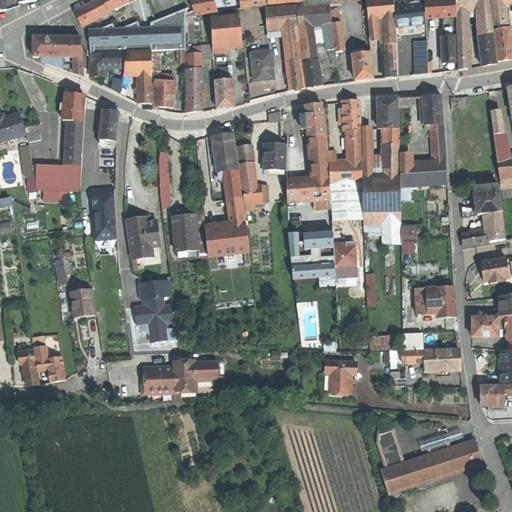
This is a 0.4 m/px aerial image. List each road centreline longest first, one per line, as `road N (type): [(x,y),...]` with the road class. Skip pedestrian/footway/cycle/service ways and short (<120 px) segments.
road 1 (residential): [(9,43),(18,58),(172,125),(209,125),(320,94),(447,84)]
road 2 (residential): [(447,84),(460,302)]
road 3 (residential): [(484,431),(460,302)]
